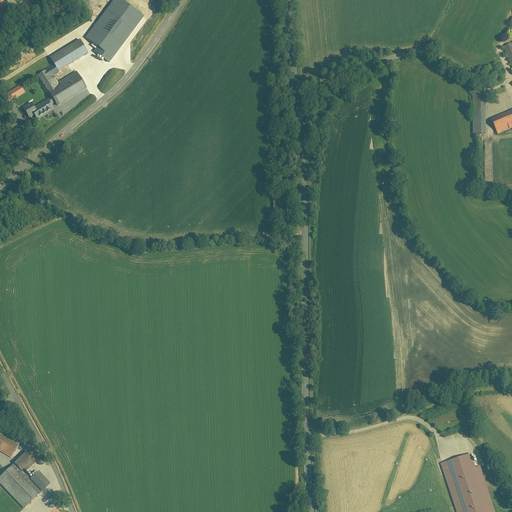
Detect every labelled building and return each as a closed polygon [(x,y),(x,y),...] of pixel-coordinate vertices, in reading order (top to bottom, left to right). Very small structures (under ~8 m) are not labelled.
[(110,64),(144,15),(121,0),(112,0),(86,39),(97,47),(93,52),(110,64)] [(29,4),(25,9),(34,16),(38,10),(29,4)] [(79,40),(50,57),(58,70),(87,53),(79,40)] [(38,75),(48,90),(47,90),(57,107),(86,89),(76,73),(60,82),(55,74),(59,72),(54,65),(51,67),(47,70),(45,71),(45,70),(38,75)] [(26,93),(20,86),(8,94),(13,102),(26,93)] [(487,133),(486,93),(473,93),(474,133),(487,133)] [(51,97),(47,100),(51,106),(55,103),(51,97)] [(54,110),(46,100),(34,108),(42,119),(54,110)] [(37,112),(31,103),(22,109),(28,118),(37,112)] [(511,112),(493,120),(499,134),(511,128),(511,112)] [(287,196),(273,196),(274,215),(287,215),(287,196)] [(20,444),(0,431),(0,449),(12,457),(20,444)] [(493,511),(473,449),(440,460),(456,511),(493,511)] [(16,463),(25,472),(39,459),(30,450),(16,463)] [(16,463),(0,477),(0,481),(25,508),(43,491),(31,479),(25,472),(16,463)] [(40,471),(31,479),(43,491),(51,483),(40,471)]
